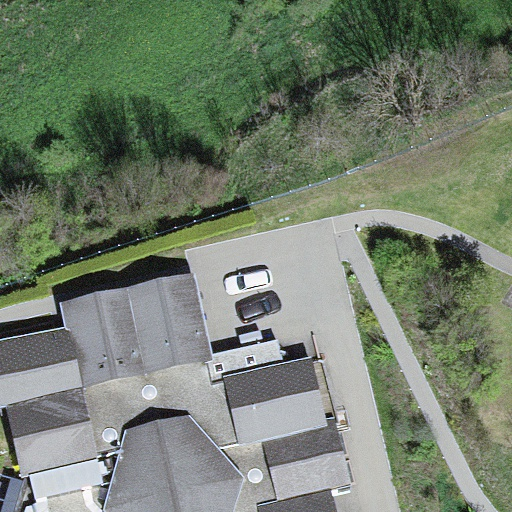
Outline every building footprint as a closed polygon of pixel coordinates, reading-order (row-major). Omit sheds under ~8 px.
[(190,364),(176,273),(53,293),(67,384),(190,364)] [(55,324),(0,332),(0,474),(77,462),(55,324)] [(215,456),(304,443),(292,367),(203,381),(215,456)] [(107,439),(82,511),(215,511),(222,487),(171,426),(107,439)] [(323,441),(249,452),(258,508),(332,496),(323,441)] [(319,511),(317,500),(238,511),(319,511)]
